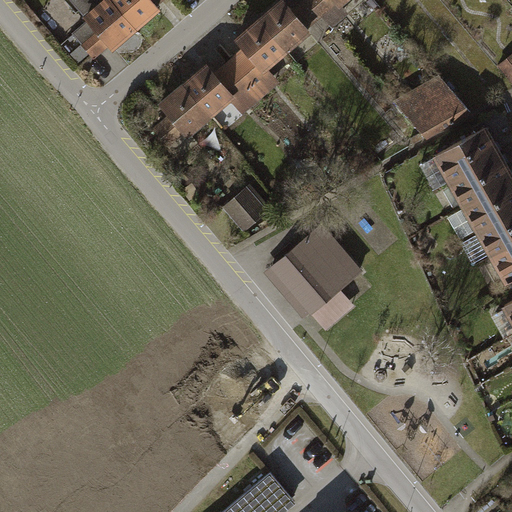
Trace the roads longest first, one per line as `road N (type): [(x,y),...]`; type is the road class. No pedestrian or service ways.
road 1 (residential): [(89,114),(419,511)]
road 2 (track): [(183,511),(312,378)]
road 3 (residential): [(224,0),(89,114)]
road 4 (residential): [(0,9),(89,114)]
